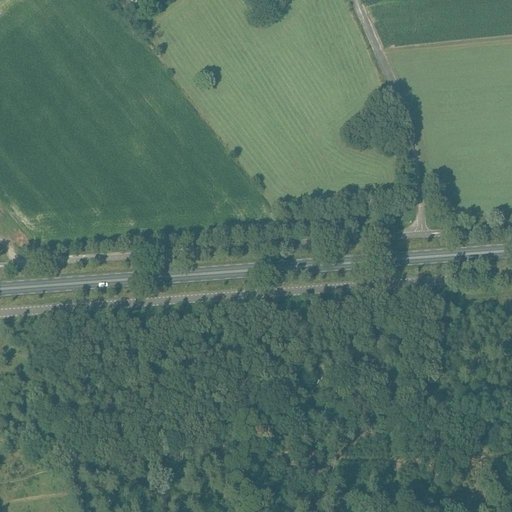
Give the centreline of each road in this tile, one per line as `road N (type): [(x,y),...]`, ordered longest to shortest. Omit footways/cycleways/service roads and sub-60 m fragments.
road 1 (primary): [(0,289),(511,251)]
road 2 (unclassified): [(0,312),(511,275)]
road 3 (unclassified): [(417,187),(403,108),(355,0)]
